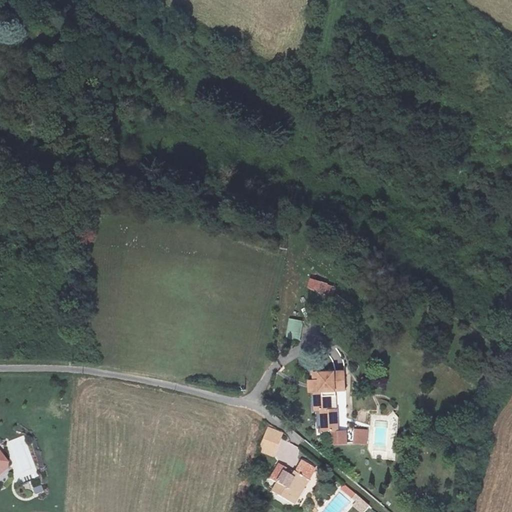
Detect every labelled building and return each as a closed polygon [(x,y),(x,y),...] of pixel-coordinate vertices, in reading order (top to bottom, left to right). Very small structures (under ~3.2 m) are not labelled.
[(332,295),(334,283),(309,279),(307,290),(332,295)] [(302,340),(303,319),(288,319),(287,339),(302,340)] [(323,375),(306,376),(308,415),(339,414),(338,394),(323,394),(323,375)] [(274,458),(284,433),(267,426),(257,451),(274,458)] [(353,444),(368,444),(369,429),(353,429),(353,444)] [(284,472),(276,467),(267,480),(275,486),(269,494),(290,508),(296,499),(293,497),(300,488),(302,490),(309,481),(299,474),(295,479),(292,476),(289,479),(282,475),(284,472)] [(345,484),(340,489),(351,499),(355,495),(345,484)]
